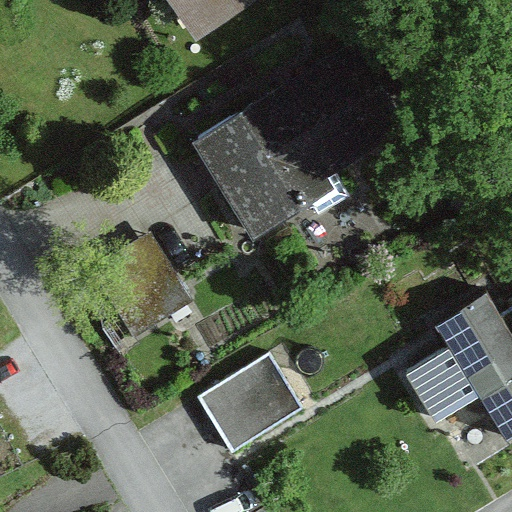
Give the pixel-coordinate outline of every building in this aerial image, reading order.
[(173,0),(200,38),(255,0),(173,0)] [(192,145),(255,242),(338,189),(328,174),(399,128),(346,45),(192,145)] [(161,237),(144,248),(155,264),(120,288),(142,320),(194,285),(161,237)] [(511,437),(511,307),(499,315),(487,295),(435,325),(449,349),(403,376),(431,424),(476,397),(503,443),(511,437)] [(197,402),(229,453),(294,412),(263,361),(197,402)]
